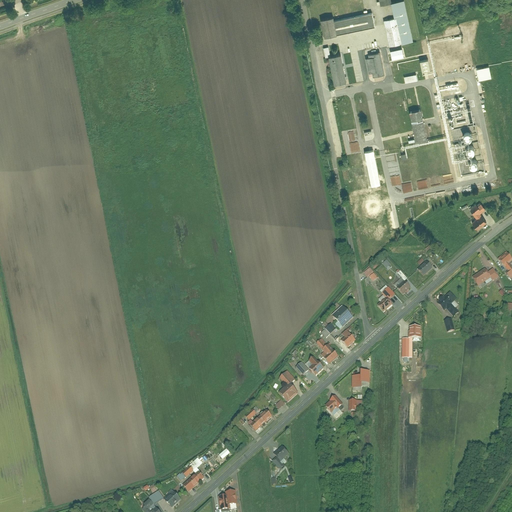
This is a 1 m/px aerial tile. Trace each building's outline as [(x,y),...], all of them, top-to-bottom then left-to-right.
[(384,18),(389,45),(413,40),(405,0),(393,0),(392,0),(396,16),(384,18)] [(321,16),(324,34),(337,32),(338,34),(376,25),(372,10),(335,18),(334,14),(321,16)] [(403,46),(391,48),(393,57),(404,55),(403,46)] [(366,56),(370,76),(384,73),(380,50),(369,53),(369,55),(366,56)] [(329,54),(335,82),(347,79),(341,52),(329,54)] [(420,61),(422,71),(430,70),(428,59),(420,61)] [(489,66),(476,69),(479,81),(492,78),(489,66)] [(416,74),(403,76),(405,83),(417,80),(416,74)] [(410,109),(416,139),(428,137),(422,107),(410,109)] [(365,149),(372,185),(380,184),(374,148),(365,149)] [(425,179),(417,181),(419,189),(427,187),(425,179)] [(401,184),(403,193),(412,191),(411,182),(401,184)] [(363,209),(374,218),(381,208),(370,200),(363,209)] [(479,210),(477,207),(471,212),(477,220),(473,224),(477,229),(486,222),(478,211),(479,210)] [(511,260),(506,253),(497,260),(507,272),(505,273),(510,279),(511,278),(511,268),(509,264),(511,261),(511,260)] [(426,262),(417,271),(423,277),(432,268),(426,262)] [(494,268),(487,273),(491,278),(493,281),(499,277),(494,268)] [(363,272),(366,278),(373,274),(371,269),(363,272)] [(399,270),(396,272),(402,281),(405,279),(399,270)] [(485,270),(473,277),(478,286),(491,278),(487,273),(485,270)] [(409,289),(404,282),(396,289),(402,295),(409,289)] [(381,292),(386,299),(377,306),(383,313),(392,306),(387,299),(392,295),(386,288),(381,292)] [(447,297),(437,306),(442,313),(446,310),(452,316),(456,313),(450,306),(453,304),(447,297)] [(352,318),(342,307),(332,316),(342,327),(352,318)] [(451,321),(444,323),(447,334),(455,332),(451,321)] [(409,332),(409,338),(422,338),(423,332),(421,332),(421,326),(410,326),(410,332),(409,332)] [(333,333),(328,327),(321,333),(326,339),(333,333)] [(355,342),(349,336),(341,343),(347,349),(355,342)] [(329,365),(338,357),(333,352),(332,353),(327,347),(326,348),(320,341),(316,345),(323,353),(320,356),(329,365)] [(322,369),(313,358),(309,362),(313,367),(308,370),(313,376),(322,369)] [(303,376),(308,372),(301,364),(296,368),(303,376)] [(353,377),(353,389),(361,389),(361,385),(369,385),(369,372),(360,372),(360,377),(353,377)] [(285,374),(279,379),(286,387),(279,393),(286,401),(296,391),(291,385),(293,383),(285,374)] [(343,406),(335,397),(330,401),(330,402),(325,407),(331,414),(337,409),(339,410),(343,406)] [(281,401),(275,406),(278,411),(285,405),(281,401)] [(356,401),(348,401),(348,412),(356,412),(356,401)] [(253,411),(245,418),(248,421),(256,414),(253,411)] [(266,411),(250,426),(256,432),(272,418),(266,411)] [(282,447),(273,455),(277,461),(274,463),(280,472),(285,467),(281,462),(289,456),(282,447)] [(226,450),(219,456),(222,460),(230,454),(226,450)] [(190,467),(182,474),(185,478),(193,471),(190,467)] [(198,473),(182,486),(188,492),(203,479),(198,473)] [(173,491),(163,500),(171,509),(181,500),(173,491)] [(234,492),(225,493),(225,497),(219,498),(220,511),(228,510),(227,506),(236,505),(234,492)] [(140,508),(144,511),(158,511),(149,500),(140,508)]
